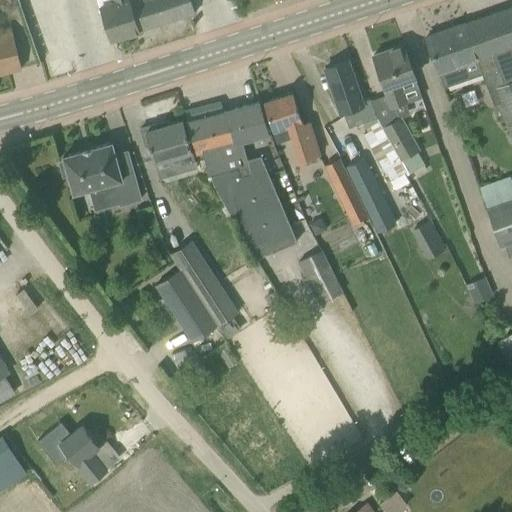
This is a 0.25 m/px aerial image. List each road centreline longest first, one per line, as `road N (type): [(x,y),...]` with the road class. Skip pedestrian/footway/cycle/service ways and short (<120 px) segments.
road 1 (unclassified): [(260,511),(180,428),(0,202)]
road 2 (tertiary): [(378,0),(0,117)]
